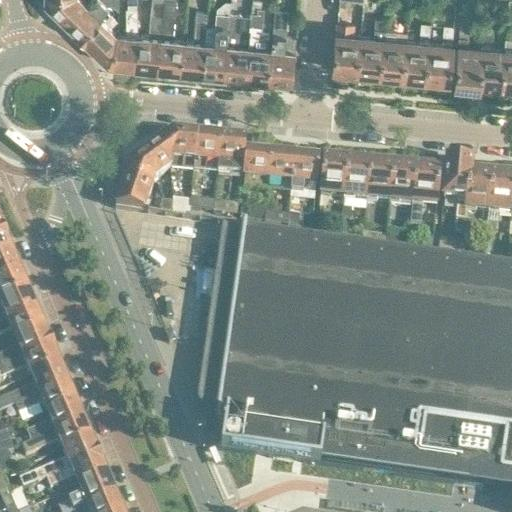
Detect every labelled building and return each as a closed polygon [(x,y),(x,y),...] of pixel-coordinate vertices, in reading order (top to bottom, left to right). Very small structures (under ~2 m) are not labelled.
[(82,0),(43,0),(44,3),(80,38),(103,14),(109,5),(111,0),(90,0),(87,4),(82,0)] [(111,0),(109,5),(118,11),(117,0),(111,0)] [(136,35),(133,67),(157,69),(163,0),(150,0),(149,15),(147,36),(136,35)] [(163,0),(157,69),(179,72),(182,39),(174,38),(177,0),(176,0),(175,0),(163,0)] [(204,41),(201,74),(223,76),(229,14),(230,14),(231,2),(226,1),(217,8),(216,13),(215,28),(206,27),(204,41)] [(118,33),(112,65),(115,65),(133,67),(136,35),(136,3),(126,4),(126,8),(125,8),(125,34),(121,34),(118,33)] [(248,46),(245,78),(252,79),(262,80),(268,81),(271,48),(267,48),(268,30),(261,29),(263,9),(261,8),(257,8),(257,11),(251,11),(250,16),(247,46),(248,46)] [(271,48),(268,81),(291,83),(294,51),(295,37),(295,35),(294,35),(293,36),(285,35),(288,11),(274,9),(271,48)] [(182,39),(179,72),(201,74),(204,41),(206,27),(207,13),(194,12),(192,40),(182,39)] [(118,33),(117,33),(104,20),(107,17),(103,14),(80,38),(107,64),(112,65),(118,33)] [(223,76),(245,78),(248,46),(247,46),(250,16),(230,14),(229,14),(223,76)] [(373,18),(372,29),(383,30),(384,19),(373,18)] [(337,23),(332,71),(336,71),(336,74),(348,75),(348,72),(356,73),(360,36),(360,33),(350,32),(351,25),(337,23)] [(418,23),(417,33),(428,34),(429,24),(418,23)] [(442,36),(452,37),(453,26),(443,25),(442,36)] [(470,27),(459,26),(458,37),(469,38),(470,27)] [(360,36),(356,73),(359,73),(359,76),(371,77),(371,75),(379,75),(383,30),(372,29),(372,37),(360,36)] [(482,29),(481,39),(492,40),(493,30),(482,29)] [(383,30),(379,75),(382,76),(382,78),(394,79),(394,77),(402,77),(406,40),(406,32),(396,31),(383,30)] [(458,37),(454,83),(476,85),(479,47),(468,46),(469,38),(458,37)] [(419,41),(406,40),(402,77),(405,78),(404,80),(416,82),(417,79),(424,80),(427,42),(427,39),(419,38),(419,41)] [(511,38),(504,38),(503,49),(499,87),(508,88),(508,90),(511,90),(511,38)] [(441,43),(427,42),(424,80),(427,80),(427,83),(439,84),(440,81),(448,82),(452,41),(441,40),(441,43)] [(499,87),(503,49),(491,48),(491,45),(480,44),(479,47),(476,85),(485,85),(485,88),(497,89),(497,87),(499,87)] [(127,172),(126,176),(153,185),(154,182),(155,179),(156,179),(170,170),(170,169),(173,132),(130,163),(127,172)] [(196,134),(173,132),(170,169),(170,170),(170,171),(192,173),(196,134)] [(192,173),(216,175),(220,136),(196,134),(192,173)] [(220,136),(216,175),(241,177),(245,139),(220,136)] [(247,151),(243,188),(267,190),(272,153),(247,151)] [(272,153),(267,190),(291,192),(295,156),(272,153)] [(318,158),(295,156),(291,192),(290,198),(314,200),(318,158)] [(330,196),(343,197),(346,161),(344,160),(345,158),(333,157),(332,159),(324,159),(320,198),(329,199),(330,196)] [(346,161),(343,197),(342,200),(353,201),(354,198),(366,200),(369,163),(367,163),(367,160),(355,159),(355,162),(346,161)] [(462,164),(463,160),(451,159),(450,163),(446,162),(443,199),(458,201),(458,205),(455,232),(463,233),(470,164),(462,164)] [(377,200),(389,202),(393,165),(390,165),(390,162),(378,161),(378,164),(369,163),(366,200),(365,203),(377,204),(377,200)] [(393,165),(389,202),(389,205),(399,206),(400,203),(412,204),(416,167),(413,167),(413,164),(401,163),(401,166),(393,165)] [(465,221),(466,212),(475,213),(475,210),(488,211),(487,215),(488,215),(492,175),(489,174),(489,172),(477,171),(477,173),(470,173),(471,165),(470,164),(463,233),(473,234),(474,222),(465,221)] [(423,205),(436,206),(439,170),(435,169),(436,167),(424,165),(423,168),(416,167),(412,204),(412,207),(423,208),(423,205)] [(510,217),(511,197),(511,176),(511,177),(511,175),(511,173),(500,173),(500,175),(492,175),(488,215),(496,216),(497,216),(497,212),(510,214),(510,217)] [(125,178),(115,208),(117,208),(144,212),(152,187),(153,185),(126,176),(125,178)] [(172,203),(171,213),(188,215),(189,210),(190,201),(173,199),(172,203)] [(213,213),(214,202),(190,199),(190,201),(189,210),(213,213)] [(160,201),(159,214),(171,216),(171,213),(172,203),(160,201)] [(214,202),(213,213),(237,216),(238,205),(214,202)] [(241,207),(240,220),(251,221),(253,209),(241,207)] [(412,207),(410,228),(419,229),(421,229),(423,208),(412,207)] [(341,209),(340,221),(350,222),(351,210),(341,209)] [(288,216),(264,213),(263,223),(287,227),(288,216)] [(287,227),(299,229),(301,217),(288,215),(288,216),(287,227)] [(486,235),(494,236),(496,223),(487,223),(486,235)] [(327,225),(318,224),(320,232),(327,233),(327,225)] [(205,343),(196,401),(205,420),(206,424),(207,425),(215,426),(214,427),(224,429),(221,451),(483,489),(511,493),(511,264),(399,248),(385,246),(361,243),(299,234),(286,232),(244,226),(237,272),(215,269),(205,343)] [(0,236),(0,260),(13,254),(12,251),(5,234),(0,236)] [(362,234),(361,243),(385,246),(386,237),(362,234)] [(386,237),(385,246),(399,248),(400,239),(386,237)] [(424,237),(423,248),(432,249),(433,238),(424,237)] [(462,242),(439,239),(438,250),(460,253),(462,242)] [(0,279),(20,271),(13,254),(0,260),(0,279)] [(0,279),(0,304),(29,292),(29,291),(28,288),(20,271),(0,279)] [(0,305),(2,311),(0,311),(0,323),(36,308),(29,292),(0,304),(0,305)] [(36,308),(0,323),(0,334),(11,330),(14,338),(43,325),(36,308)] [(18,348),(0,356),(0,367),(52,345),(45,329),(43,325),(14,338),(15,341),(18,348)] [(170,330),(164,333),(169,343),(174,340),(170,330)] [(0,367),(0,377),(27,366),(30,375),(59,362),(52,345),(0,367)] [(34,384),(0,398),(0,411),(14,405),(68,382),(61,366),(59,362),(30,375),(32,378),(34,384)] [(68,382),(14,405),(18,415),(43,404),(46,412),(75,399),(68,382)] [(50,421),(26,432),(30,441),(83,418),(76,403),(75,399),(46,412),(47,415),(50,421)] [(30,441),(20,445),(24,455),(59,441),(62,449),(91,437),(83,418),(30,441)] [(66,459),(19,479),(22,487),(46,478),(99,456),(92,440),(91,437),(62,449),(63,452),(66,459)] [(0,453),(5,452),(11,449),(7,440),(0,443),(0,453)] [(13,470),(5,452),(0,453),(0,473),(0,474),(13,470)] [(107,473),(99,456),(46,478),(50,488),(75,477),(78,486),(107,473)] [(83,496),(58,506),(60,511),(70,511),(115,493),(107,474),(78,486),(83,496)] [(0,488),(0,498),(4,509),(14,505),(8,493),(5,486),(0,488)] [(8,493),(14,505),(16,511),(28,508),(20,489),(8,493)] [(119,511),(123,511),(115,493),(70,511),(119,511)]
